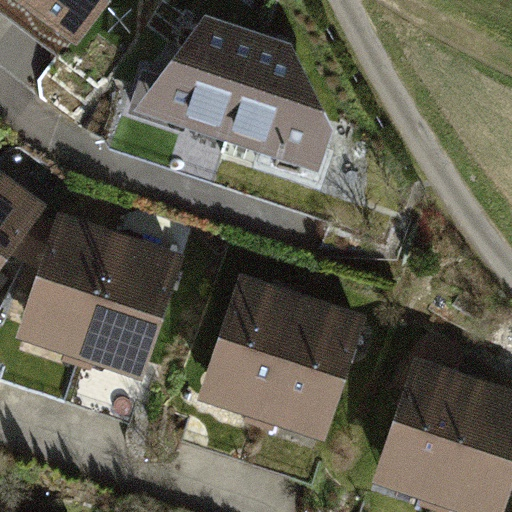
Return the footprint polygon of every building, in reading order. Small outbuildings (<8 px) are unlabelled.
[(107,0),(8,0),(73,47),(107,0)] [(129,116),(218,145),(249,34),(199,19),(129,116)] [(283,47),(249,34),(218,145),(315,176),(328,136),(283,47)] [(0,265),(40,209),(0,178),(0,265)] [(14,345),(77,366),(118,237),(53,217),(14,345)] [(178,256),(118,237),(77,366),(137,385),(178,256)] [(193,404),(256,425),(298,297),(235,277),(193,404)] [(361,317),(298,297),(256,425),(319,445),(361,317)] [(369,489),(434,509),(474,380),(411,361),(369,489)] [(499,511),(511,473),(511,392),(474,380),(434,509),(444,511),(499,511)]
